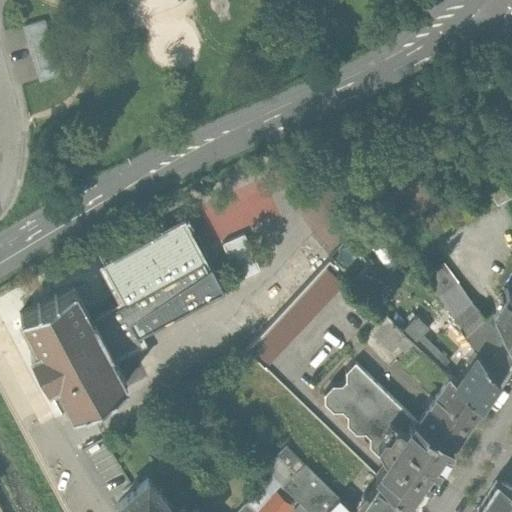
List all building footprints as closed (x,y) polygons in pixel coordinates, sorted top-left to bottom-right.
[(45,20),(23,27),(39,82),(61,75),(45,20)] [(444,208),(455,227),(511,197),(511,183),(510,172),(444,208)] [(295,207),(311,231),(342,210),(328,191),(295,207)] [(73,284),(18,313),(36,346),(28,349),(48,385),(55,381),(72,413),(127,383),(114,359),(138,346),(135,339),(221,290),(210,268),(206,271),(179,225),(100,267),(120,304),(94,318),(93,315),(90,316),(73,284)] [(443,263),(424,276),(454,319),(461,326),(459,327),(465,336),(484,316),(471,302),(458,282),(457,283),(443,263)] [(345,287),(323,265),(246,349),(265,368),(345,287)] [(68,283),(72,281),(75,281),(77,285),(86,281),(78,266),(63,274),(68,283)] [(511,347),(511,290),(507,287),(492,309),(493,311),(511,347)] [(476,351),(475,352),(498,382),(511,362),(511,347),(493,311),(484,316),(465,336),(476,351)] [(385,314),(368,331),(390,352),(397,345),(404,352),(414,342),(401,330),(385,314)] [(420,336),(421,337),(429,329),(415,315),(401,330),(414,342),(420,336)] [(470,360),(455,382),(482,407),(498,382),(475,352),(472,347),(466,356),(470,360)] [(433,361),(441,369),(448,362),(440,354),(433,361)] [(418,422),(355,361),(345,371),(345,380),(341,384),(333,384),(324,393),(324,403),(333,412),(342,413),(346,416),(346,426),(355,436),(363,435),(368,440),(367,449),(376,458),(382,456),(386,458),(418,422)] [(450,377),(433,401),(468,426),(482,407),(455,382),(450,377)] [(433,401),(418,422),(454,447),(457,442),(456,441),(464,431),(464,432),(468,426),(433,401)] [(379,479),(411,509),(454,447),(418,422),(386,458),(375,474),(379,479)] [(326,511),(339,497),(304,463),(304,464),(286,446),(276,455),(294,473),(281,485),(309,511),(326,511),(327,511),(326,511)] [(117,504),(124,511),(171,511),(174,509),(147,478),(117,504)] [(408,511),(411,509),(379,479),(356,511),(408,511)] [(511,511),(511,488),(511,489),(501,481),(492,483),(480,503),(493,511),(511,511)] [(258,511),(255,511),(245,503),(236,511),(282,511),(289,506),(276,494),(258,511)] [(354,511),(339,497),(326,511),(327,511),(326,511),(354,511)] [(493,511),(480,503),(473,511),(493,511)]
